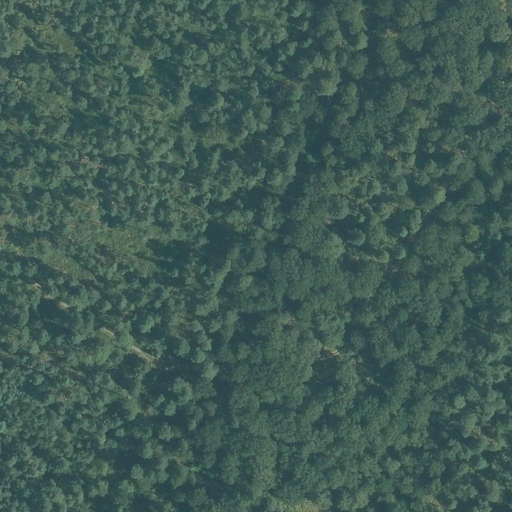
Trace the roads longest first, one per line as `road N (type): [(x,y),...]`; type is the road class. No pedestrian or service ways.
road 1 (track): [(511,67),(353,349),(254,372),(158,367),(0,257)]
road 2 (track): [(97,511),(158,367)]
